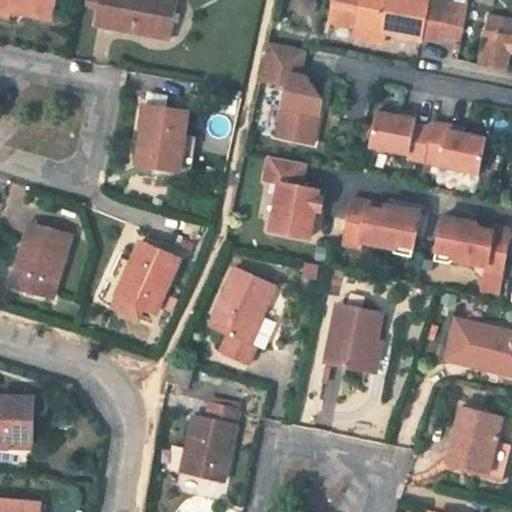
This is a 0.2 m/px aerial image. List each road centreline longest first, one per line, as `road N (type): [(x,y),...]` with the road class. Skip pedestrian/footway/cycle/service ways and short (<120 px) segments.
road 1 (residential): [(0,59),(109,83),(85,179),(0,155)]
road 2 (residential): [(117,511),(130,436),(120,395),(86,366),(0,339)]
road 3 (residential): [(511,214),(318,174)]
road 4 (residential): [(342,60),(511,94)]
road 5 (residential): [(376,511),(389,466),(283,443)]
